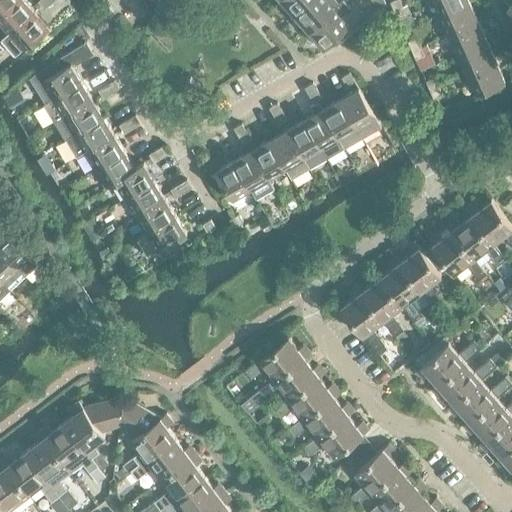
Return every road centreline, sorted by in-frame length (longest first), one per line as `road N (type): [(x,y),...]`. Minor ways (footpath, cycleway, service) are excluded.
road 1 (residential): [(440,188),(325,276),(312,293),(310,318),(383,414),(457,445),(510,511)]
road 2 (residential): [(359,60),(338,56),(180,137)]
road 3 (residential): [(180,137),(150,113),(89,16)]
road 4 (residential): [(359,60),(440,188)]
